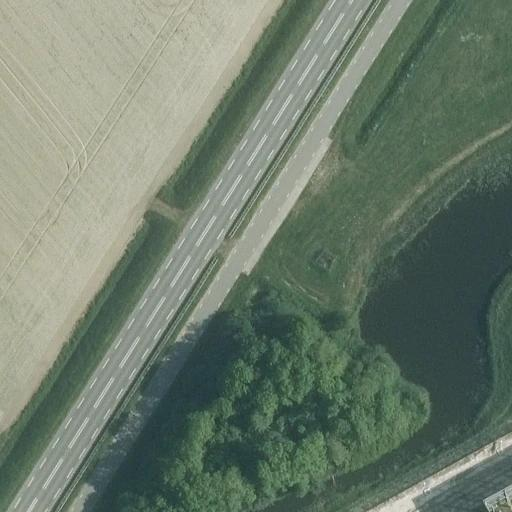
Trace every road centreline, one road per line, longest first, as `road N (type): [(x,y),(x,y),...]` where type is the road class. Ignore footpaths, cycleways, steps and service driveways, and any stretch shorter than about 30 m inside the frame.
road 1 (trunk): [(350,0),(27,511)]
road 2 (unclassified): [(80,511),(403,0)]
